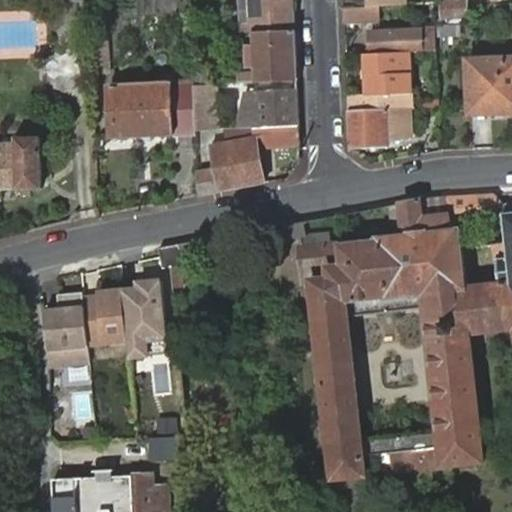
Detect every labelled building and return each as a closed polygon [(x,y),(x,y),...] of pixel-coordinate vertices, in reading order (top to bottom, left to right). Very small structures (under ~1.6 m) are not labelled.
[(239,0),(241,27),(253,27),(251,0),(239,0)] [(296,32),(294,0),(251,0),(253,27),(241,27),(242,35),(253,34),(296,32)] [(465,2),(440,2),(440,20),(466,18),(465,2)] [(380,7),(343,8),(344,22),(382,20),(380,7)] [(93,41),(108,40),(106,16),(92,17),(93,41)] [(462,39),(460,26),(435,27),(435,34),(436,40),(462,39)] [(296,32),(253,34),(254,48),(247,48),(249,76),(240,76),(240,84),(299,82),(296,32)] [(410,54),(436,52),(436,40),(435,34),(369,37),(369,56),(410,54)] [(93,41),(94,76),(110,77),(108,40),(93,41)] [(409,112),(413,112),(410,54),(369,56),(372,96),(348,97),(348,115),(409,112)] [(492,107),(511,106),(511,60),(467,61),(469,115),(493,115),(492,107)] [(118,138),(196,135),(196,131),(195,86),(194,75),(171,75),(171,87),(108,88),(109,114),(117,114),(118,138)] [(223,85),(195,86),(196,131),(225,130),(223,85)] [(256,129),(302,127),(299,90),(249,92),(250,129),(256,129)] [(235,123),(235,130),(250,129),(249,92),(235,123)] [(511,113),(511,106),(492,107),(493,115),(511,113)] [(348,115),(350,151),(387,151),(387,144),(410,141),(409,112),(348,115)] [(117,114),(109,114),(110,138),(118,138),(117,114)] [(198,196),(265,183),(257,148),(302,146),(302,127),(256,129),(257,132),(247,133),(249,142),(211,150),(215,171),(198,174),(198,196)] [(42,190),(40,139),(14,140),(14,151),(0,150),(0,188),(2,189),(16,188),(17,192),(42,190)] [(14,140),(0,140),(0,150),(14,151),(14,140)] [(511,200),(507,200),(503,187),(455,188),(435,193),(399,200),(403,233),(330,241),(306,244),(300,245),(303,278),(310,277),(331,476),(363,472),(362,453),(352,453),(334,283),(438,273),(454,442),(439,444),(441,464),(484,460),(472,330),(482,330),(483,338),(502,336),(501,328),(511,326),(511,200)] [(303,219),(282,223),(284,236),(304,231),(303,219)] [(276,224),(245,230),(248,246),(279,240),(276,224)] [(328,229),(304,231),(306,244),(330,241),(328,229)] [(245,230),(180,241),(182,258),(248,246),(245,230)] [(158,245),(159,255),(162,289),(173,288),(170,266),(182,264),(182,258),(180,241),(158,245)] [(439,444),(454,442),(438,273),(334,283),(352,453),(362,453),(391,450),(412,447),(413,447),(439,444)] [(137,286),(121,288),(128,357),(163,354),(155,278),(137,280),(137,286)] [(98,293),(81,294),(86,346),(126,342),(121,288),(97,290),(98,293)] [(57,306),(42,308),(47,364),(87,360),(86,346),(81,294),(81,290),(56,292),(57,306)] [(91,383),(92,366),(66,366),(66,383),(91,383)] [(223,414),(224,426),(239,424),(237,412),(223,414)] [(180,432),(180,417),(161,416),(160,432),(180,432)] [(154,435),(155,460),(184,458),(183,434),(154,435)] [(412,447),(391,450),(394,469),(416,467),(413,447),(412,447)] [(151,511),(150,487),(149,475),(52,479),(53,511),(151,511)] [(166,511),(165,487),(150,487),(151,511),(166,511)]
